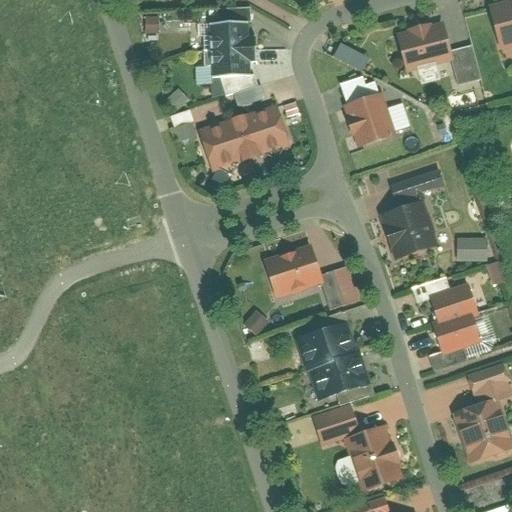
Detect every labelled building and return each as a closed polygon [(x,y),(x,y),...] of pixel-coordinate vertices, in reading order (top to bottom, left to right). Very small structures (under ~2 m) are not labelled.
[(511,0),(509,0),(491,5),(504,51),(511,48),(511,0)] [(220,11),(221,26),(254,24),(257,24),(256,9),(220,11)] [(72,13),(34,25),(51,81),(89,69),(72,13)] [(149,38),(162,37),(161,17),(148,18),(149,38)] [(445,21),(400,34),(411,73),(456,60),(454,51),(445,21)] [(255,50),(254,24),(221,26),(213,26),(214,52),(255,50)] [(338,45),(331,59),(360,74),(367,60),(338,45)] [(475,45),(454,51),(456,60),(463,85),(485,79),(475,45)] [(257,76),(255,50),(214,52),(216,78),(227,78),(257,76)] [(257,76),(227,78),(232,95),(261,86),(260,76),(257,76)] [(342,103),(373,95),(370,79),(338,87),(342,103)] [(99,91),(59,103),(76,157),(116,144),(99,91)] [(350,105),(364,148),(402,135),(387,92),(350,105)] [(277,109),(239,120),(252,162),(289,151),(277,109)] [(219,174),(252,162),(239,120),(204,131),(219,174)] [(440,124),(445,141),(457,137),(451,120),(440,124)] [(396,186),(404,209),(429,200),(453,192),(445,170),(396,186)] [(128,177),(88,189),(104,239),(143,227),(128,177)] [(384,216),(400,262),(444,246),(429,200),(404,209),(384,216)] [(458,262),(490,263),(490,238),(458,238),(458,262)] [(279,301),(327,284),(324,275),(313,244),(266,261),(279,301)] [(502,284),(496,264),(485,267),(491,287),(502,284)] [(352,266),(324,275),(327,284),(336,310),(364,301),(352,266)] [(433,297),(451,291),(447,279),(416,289),(420,302),(433,297)] [(433,297),(443,327),(478,315),(484,313),(474,283),(451,291),(433,297)] [(247,327),(261,338),(274,322),(259,311),(247,327)] [(437,329),(446,355),(487,341),(478,315),(443,327),(437,329)] [(314,370),(361,354),(350,323),(300,340),(310,371),(314,370)] [(255,348),(260,361),(273,356),(268,343),(255,348)] [(326,402),(376,385),(365,352),(361,354),(314,370),(326,402)] [(470,376),(480,405),(501,398),(511,394),(511,373),(509,363),(470,376)] [(456,414),(474,467),(511,453),(511,429),(501,398),(480,405),(456,414)] [(347,440),(365,434),(355,405),(315,418),(325,447),(347,440)] [(365,494),(409,479),(390,425),(365,434),(347,440),(365,494)] [(392,511),(388,499),(349,511),(392,511)]
